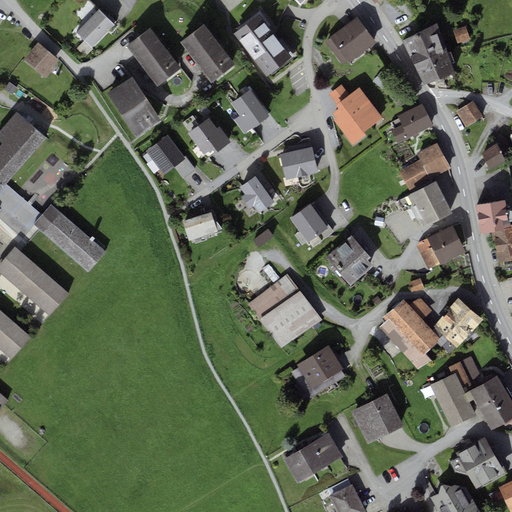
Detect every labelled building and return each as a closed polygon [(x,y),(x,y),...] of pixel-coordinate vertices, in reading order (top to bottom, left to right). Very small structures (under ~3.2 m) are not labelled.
[(99,9),(76,32),(91,48),(115,24),(99,9)] [(260,14),(234,33),(266,76),(292,56),(260,14)] [(357,17),(325,41),(343,64),(348,60),(349,63),(377,42),(357,17)] [(204,23),(180,42),(211,82),(235,64),(204,23)] [(435,25),(403,39),(414,62),(445,48),(435,25)] [(465,26),(453,30),(457,44),(470,39),(465,26)] [(150,27),(127,45),(157,85),(181,67),(150,27)] [(38,42),(24,59),(45,76),(59,59),(38,42)] [(445,48),(414,62),(424,86),(456,71),(445,48)] [(132,76),(107,93),(136,137),(162,121),(132,76)] [(349,94),(342,84),(328,94),(339,108),(333,112),(336,117),(333,119),(352,145),(367,134),(365,131),(383,118),(359,87),(349,94)] [(250,90),(231,103),(241,116),(235,120),(244,134),(268,117),(250,90)] [(472,101),(457,111),(468,127),(483,116),(472,101)] [(402,125),(392,130),(398,143),(433,125),(422,103),(397,116),(402,125)] [(0,189),(46,138),(17,113),(0,132),(0,141),(2,143),(0,145),(0,189)] [(209,118),(187,133),(203,155),(212,148),(216,153),(231,142),(220,127),(217,129),(209,118)] [(167,134),(146,151),(164,175),(174,167),(183,178),(194,169),(167,134)] [(289,152),(280,155),(287,180),(318,171),(310,142),(288,148),(289,152)] [(437,142),(417,153),(421,160),(398,171),(408,190),(450,169),(437,142)] [(497,144),(481,152),(490,170),(506,161),(497,144)] [(256,176),(240,187),(245,194),(242,197),(250,209),(254,206),(259,212),(274,202),(256,176)] [(437,181),(410,194),(427,226),(453,212),(437,181)] [(506,200),(476,206),(481,233),(492,231),(511,227),(511,224),(506,200)] [(52,204),(34,224),(89,272),(107,251),(52,204)] [(310,204),(290,218),(308,243),(328,228),(310,204)] [(211,211),(183,221),(190,241),(218,231),(211,211)] [(511,227),(492,231),(498,263),(511,259),(511,224),(511,227)] [(453,226),(416,244),(428,269),(466,251),(453,226)] [(268,229),(252,240),(258,248),(274,237),(268,229)] [(326,257),(351,285),(373,266),(368,260),(371,257),(352,235),(326,257)] [(15,246),(0,263),(0,272),(49,316),(69,293),(15,246)] [(287,275),(248,304),(282,349),(321,319),(287,275)] [(420,278),(408,282),(412,292),(424,288),(420,278)] [(382,301),(378,296),(372,300),(376,305),(382,301)] [(409,305),(404,299),(383,317),(386,321),(380,326),(418,369),(430,359),(425,353),(440,340),(422,320),(432,311),(419,296),(409,305)] [(448,311),(434,326),(456,347),(482,320),(459,297),(447,310),(448,311)] [(0,308),(0,349),(11,359),(31,336),(0,308)] [(329,345),(296,365),(311,388),(343,368),(329,345)] [(453,373),(430,385),(452,427),(477,415),(463,387),(483,377),(472,356),(449,367),(453,373)] [(511,401),(498,376),(470,391),(492,430),(511,418),(511,401)] [(0,391),(0,409),(9,400),(0,391)] [(387,393),(351,412),(368,444),(404,426),(387,393)] [(329,433),(284,459),(298,483),(343,457),(329,433)] [(484,437),(456,454),(477,489),(505,472),(484,437)] [(511,481),(499,487),(511,511),(511,481)] [(439,493),(430,497),(438,511),(480,511),(466,487),(455,484),(452,485),(444,483),(441,485),(439,493)] [(366,511),(352,484),(330,495),(338,511),(366,511)]
